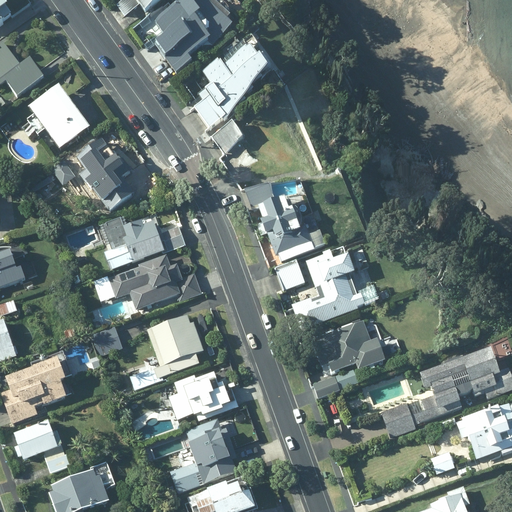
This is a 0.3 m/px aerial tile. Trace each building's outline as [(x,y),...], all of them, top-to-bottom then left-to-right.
[(7,2),(5,0),(0,0),(0,28),(15,18),(5,3),(7,2)] [(145,13),(166,0),(125,0),(120,6),(126,16),(141,6),(145,13)] [(158,24),(168,38),(157,46),(177,76),(194,64),(190,59),(212,44),(198,22),(202,19),(190,2),(158,24)] [(22,67),(5,44),(0,47),(0,89),(9,83),(18,97),(45,77),(32,60),(22,67)] [(229,121),(273,71),(264,59),(262,60),(253,47),(225,68),(223,64),(206,74),(214,88),(209,91),(213,98),(197,108),(210,129),(222,122),(225,125),(229,121)] [(62,152),(92,129),(62,88),(31,110),(35,116),(62,152)] [(235,124),(213,139),(226,157),(241,142),(257,163),(266,164),(274,176),(298,167),(288,139),(273,144),(255,118),(238,129),(235,124)] [(116,165),(98,141),(77,156),(88,171),(83,175),(113,214),(137,196),(124,179),(132,173),(122,160),(116,165)] [(270,186),(247,194),(252,208),(275,200),(270,186)] [(53,223),(65,214),(53,196),(40,206),(53,223)] [(283,264),(317,252),(307,225),(303,226),(304,222),(303,215),(298,210),(292,208),(289,198),(259,210),(278,258),(281,257),(283,264)] [(123,229),(119,219),(104,224),(114,251),(106,254),(113,272),(165,254),(165,255),(186,247),(183,239),(180,229),(160,236),(155,222),(144,226),(143,222),(123,229)] [(304,331),(359,311),(358,309),(367,306),(363,295),(359,296),(352,277),(358,275),(351,258),(349,259),(346,250),(308,263),(317,290),(322,288),(327,300),(313,305),(312,301),(295,307),(304,331)] [(84,251),(74,254),(77,266),(88,262),(84,251)] [(13,252),(0,256),(0,289),(27,280),(23,268),(19,270),(13,252)] [(131,295),(138,313),(179,298),(181,303),(202,295),(195,277),(184,280),(179,267),(172,270),(168,258),(140,268),(141,270),(110,281),(117,300),(131,295)] [(302,281),(294,264),(276,272),(284,289),(302,281)] [(85,275),(73,279),(76,285),(87,282),(85,275)] [(18,313),(14,302),(0,308),(0,316),(1,320),(18,313)] [(163,379),(201,366),(198,356),(205,354),(195,325),(191,327),(188,318),(153,330),(167,367),(155,372),(156,376),(133,383),(136,392),(165,382),(163,379)] [(0,365),(18,359),(5,323),(0,324),(0,365)] [(331,366),(334,376),(359,367),(361,372),(388,362),(380,340),(372,344),(365,324),(313,342),(322,369),(331,366)] [(124,350),(116,329),(94,337),(101,358),(124,350)] [(75,330),(64,333),(66,340),(77,338),(75,330)] [(501,373),(493,351),(423,377),(429,392),(436,390),(439,397),(422,403),(426,414),(413,419),(408,406),(383,415),(392,439),(417,430),(416,428),(463,410),(461,402),(477,396),(478,399),(489,395),(491,401),(511,392),(511,372),(511,370),(501,373)] [(60,362),(8,381),(12,391),(1,395),(13,426),(39,416),(36,409),(46,405),(47,408),(69,399),(64,385),(69,383),(60,362)] [(180,396),(171,400),(179,423),(196,417),(196,418),(198,418),(200,423),(240,409),(233,389),(228,390),(225,384),(220,386),(215,375),(197,381),(196,379),(176,386),(180,396)] [(341,394),(335,379),(314,387),(316,394),(319,401),(341,394)] [(480,462),(511,450),(511,412),(509,404),(500,407),(463,420),(464,423),(459,425),(464,441),(471,438),(480,462)] [(60,451),(50,424),(15,437),(25,464),(60,451)] [(180,495),(239,475),(234,463),(238,461),(228,432),(193,445),(200,465),(172,475),(180,495)] [(449,455),(431,461),(437,478),(454,472),(449,455)] [(90,511),(111,505),(106,491),(116,487),(109,465),(92,470),(94,474),(53,489),(55,495),(52,497),(57,511),(90,511)] [(251,494),(247,481),(189,501),(190,504),(186,506),(187,511),(259,511),(253,493),(251,494)] [(469,511),(468,509),(471,508),(466,490),(449,496),(449,499),(432,504),(434,510),(427,511),(469,511)]
